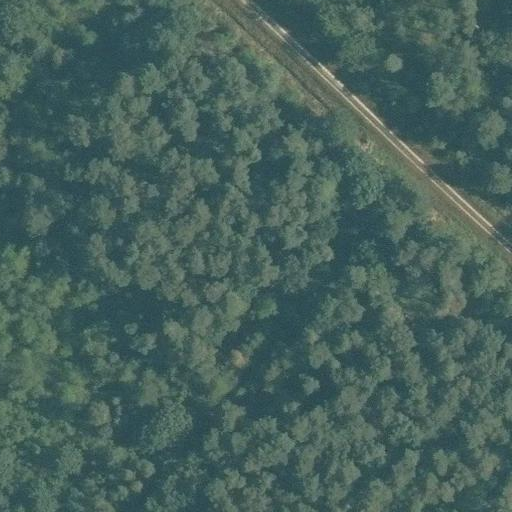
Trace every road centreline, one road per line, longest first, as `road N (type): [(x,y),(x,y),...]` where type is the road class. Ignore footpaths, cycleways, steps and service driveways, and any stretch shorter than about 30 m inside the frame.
road 1 (track): [(424,167),(131,511)]
road 2 (track): [(511,247),(248,0)]
